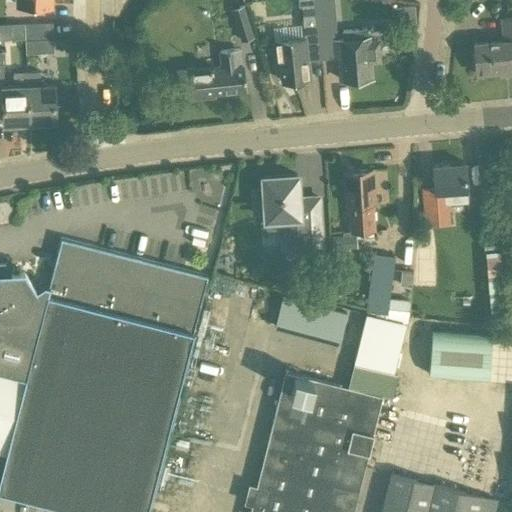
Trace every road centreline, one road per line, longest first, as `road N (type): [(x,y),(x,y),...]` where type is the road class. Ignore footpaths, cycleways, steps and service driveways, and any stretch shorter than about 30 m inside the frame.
road 1 (residential): [(96,161),(424,125)]
road 2 (residential): [(92,0),(96,161)]
road 3 (residential): [(424,125),(435,0)]
